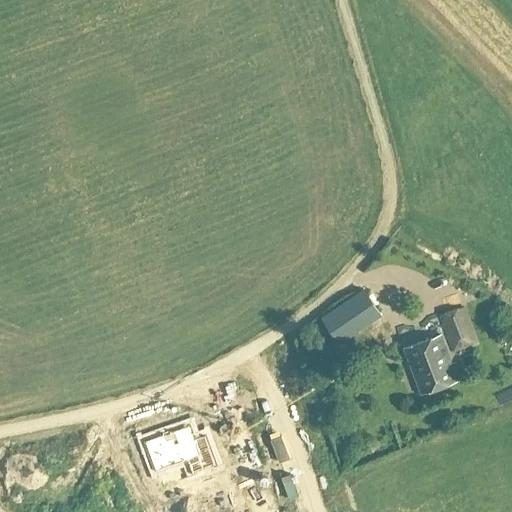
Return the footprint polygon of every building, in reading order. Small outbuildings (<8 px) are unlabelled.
[(338,342),(380,314),(364,291),(323,318),(338,342)] [(476,339),(463,304),(439,313),(453,348),(476,339)] [(458,378),(442,336),(446,335),(444,330),(403,346),(420,392),(458,378)] [(217,408),(223,446),(244,442),(237,404),(217,408)] [(162,434),(144,441),(155,471),(187,459),(192,474),(216,465),(205,434),(194,438),(189,424),(171,431),(170,429),(161,432),(162,434)] [(77,511),(108,511),(99,465),(55,474),(60,501),(75,498),(77,511)] [(265,470),(213,490),(220,511),(233,511),(275,497),(265,470)]
